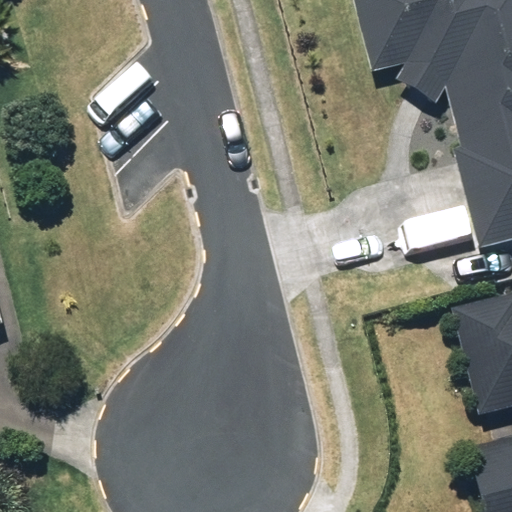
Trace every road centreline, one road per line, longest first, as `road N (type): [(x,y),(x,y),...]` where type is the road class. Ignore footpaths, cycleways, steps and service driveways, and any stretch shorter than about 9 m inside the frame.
road 1 (residential): [(202,447),(249,272),(170,0)]
road 2 (unknown): [(249,272),(111,432),(85,511)]
